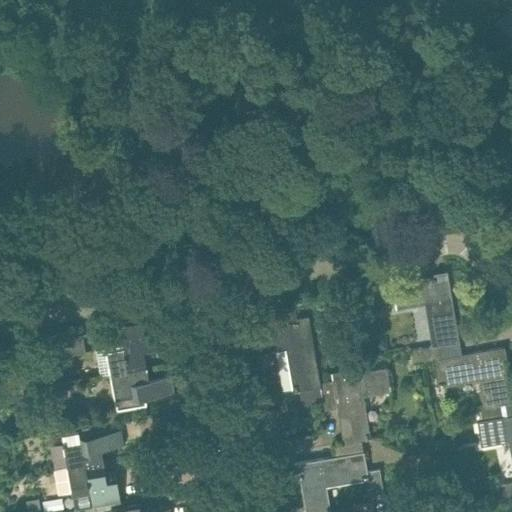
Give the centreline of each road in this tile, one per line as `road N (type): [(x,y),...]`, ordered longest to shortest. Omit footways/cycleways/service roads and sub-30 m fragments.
road 1 (residential): [(511,291),(456,244),(201,289)]
road 2 (residential): [(227,511),(226,438),(201,289)]
road 3 (residential): [(201,289),(0,325)]
